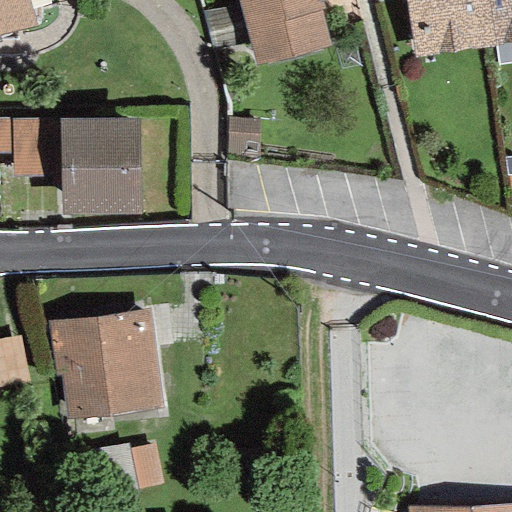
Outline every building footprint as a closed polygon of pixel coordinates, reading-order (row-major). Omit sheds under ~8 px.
[(0,0),(0,20),(22,14),(18,0),(0,0)] [(244,0),(249,15),(310,0),(244,0)] [(311,0),(310,0),(249,15),(258,54),(321,38),(311,0)] [(511,0),(408,0),(412,23),(511,8),(511,0)] [(13,173),(55,171),(55,114),(0,115),(0,145),(11,146),(13,173)] [(225,153),(256,156),(260,120),(229,117),(225,153)] [(63,196),(139,195),(138,121),(63,123),(63,196)] [(150,399),(136,306),(57,317),(63,363),(70,362),(78,407),(150,399)] [(97,497),(138,491),(127,439),(88,446),(97,497)] [(223,484),(272,481),(269,446),(221,450),(223,484)] [(511,511),(511,498),(413,502),(412,511),(511,511)]
